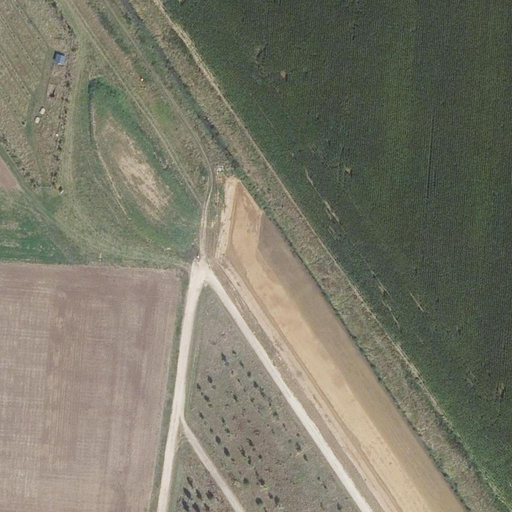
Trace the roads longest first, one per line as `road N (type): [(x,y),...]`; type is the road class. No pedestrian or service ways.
road 1 (track): [(88,31),(69,169),(77,202),(100,232),(123,244),(199,264)]
road 2 (track): [(199,264),(368,511)]
road 3 (track): [(162,511),(199,264)]
road 4 (track): [(68,0),(151,132),(186,179),(211,195)]
road 5 (track): [(102,0),(204,152),(211,195)]
